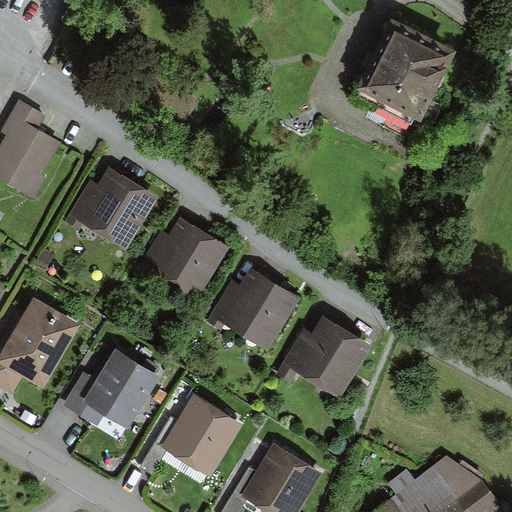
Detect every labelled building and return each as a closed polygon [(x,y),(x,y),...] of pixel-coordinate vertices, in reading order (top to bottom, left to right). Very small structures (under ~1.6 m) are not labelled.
[(356,95),(422,127),(457,57),(391,25),(356,95)] [(0,149),(0,177),(35,198),(47,178),(42,175),(61,145),(40,132),(49,117),(22,101),(1,135),(7,138),(0,149)] [(84,219),(125,244),(159,189),(111,160),(99,179),(91,174),(64,217),(80,226),(84,219)] [(153,263),(196,292),(229,242),(182,212),(170,230),(164,226),(137,266),(147,272),(153,263)] [(44,247),(37,259),(47,265),(54,253),(44,247)] [(226,317),(267,344),(301,292),(252,261),(239,282),(233,278),(209,316),(222,324),(226,317)] [(23,368),(45,380),(81,315),(34,289),(0,351),(0,381),(12,388),(23,368)] [(298,365),(339,391),(370,342),(374,344),(382,332),(365,322),(360,331),(325,309),(313,327),(307,324),(280,368),(291,376),(298,365)] [(99,422),(107,408),(130,421),(161,368),(113,340),(94,373),(83,367),(63,402),(99,422)] [(169,447),(211,471),(241,419),(193,391),(177,418),(172,415),(141,466),(153,473),(169,447)] [(236,511),(247,494),(277,511),(295,511),(323,466),(275,438),(259,466),(250,460),(219,511),(236,511)] [(488,511),(501,503),(480,474),(445,451),(416,473),(408,462),(385,479),(391,489),(359,511),(488,511)]
